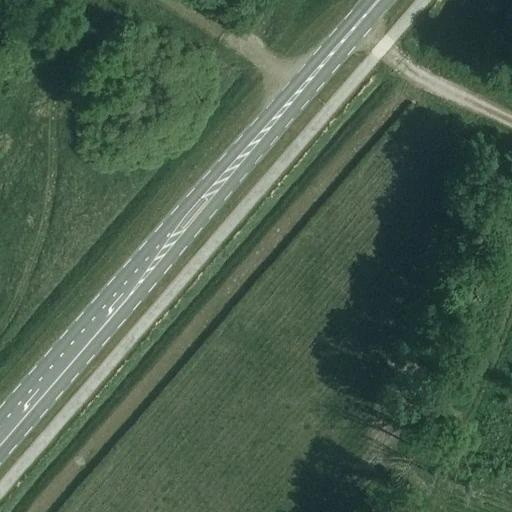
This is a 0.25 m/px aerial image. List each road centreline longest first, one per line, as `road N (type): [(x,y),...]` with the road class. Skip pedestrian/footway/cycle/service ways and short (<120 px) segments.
road 1 (primary): [(0,435),(377,0)]
road 2 (track): [(161,0),(304,83)]
